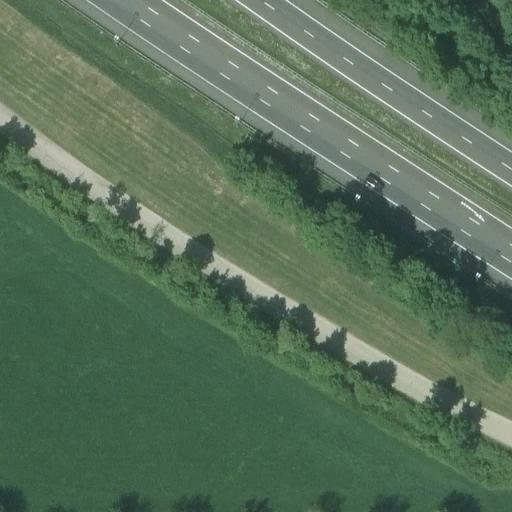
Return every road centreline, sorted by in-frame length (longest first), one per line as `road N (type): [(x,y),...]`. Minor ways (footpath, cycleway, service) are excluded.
road 1 (tertiary): [(0,116),(206,261),(511,436)]
road 2 (motorway): [(125,0),(511,255)]
road 3 (motorway): [(511,157),(270,0)]
